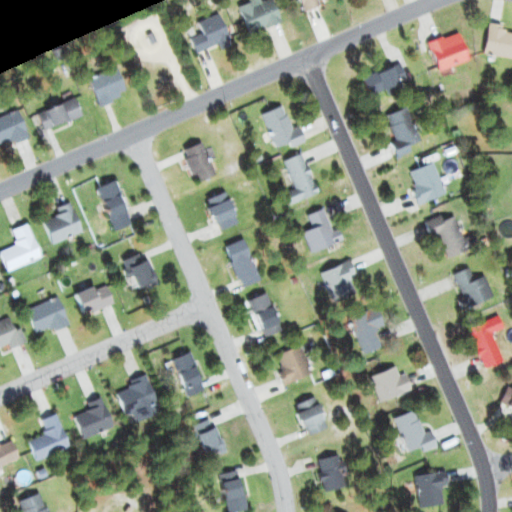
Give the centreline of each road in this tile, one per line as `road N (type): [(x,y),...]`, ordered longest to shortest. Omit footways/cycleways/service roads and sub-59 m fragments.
road 1 (tertiary): [(492,511),(484,465),(307,57)]
road 2 (residential): [(284,511),(265,438),(135,133)]
road 3 (tertiary): [(0,192),(307,57)]
road 4 (residential): [(0,394),(206,303)]
road 5 (residential): [(307,57),(435,0)]
